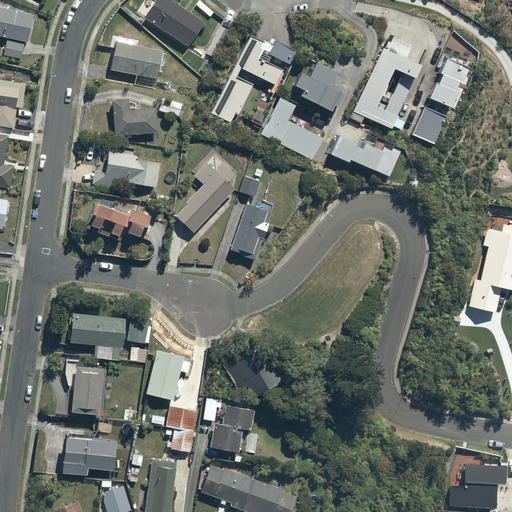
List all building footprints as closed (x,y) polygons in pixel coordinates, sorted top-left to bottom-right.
[(206,22),(174,0),(158,0),(147,15),(190,45),(206,22)] [(36,12),(0,5),(0,35),(8,37),(27,40),(31,41),(36,12)] [(232,30),(220,24),(204,54),(216,60),(232,30)] [(388,47),(385,45),(350,117),(363,124),(367,116),(392,128),(424,63),(404,53),(409,43),(393,36),(388,47)] [(27,40),(8,37),(5,55),(23,58),(27,40)] [(266,47),(249,38),(211,114),(234,126),(256,83),(271,91),(278,77),(256,66),(266,47)] [(163,48),(116,41),(112,70),(136,74),(135,83),(157,87),(163,48)] [(295,53),(275,42),(268,56),(288,67),(295,53)] [(470,64),(445,53),(426,97),(451,108),(470,64)] [(330,90),(337,75),(316,66),(310,79),(300,75),(293,91),(303,96),(301,101),(334,115),(343,95),(330,90)] [(25,81),(0,77),(0,127),(19,129),(25,81)] [(186,101),(168,93),(161,109),(179,117),(186,101)] [(137,96),(113,99),(118,138),(148,135),(149,144),(161,142),(157,104),(139,107),(137,96)] [(296,106),(279,98),(260,135),(312,161),(323,140),(288,122),(296,106)] [(453,113),(426,101),(411,132),(439,145),(453,113)] [(366,145),(340,133),(330,152),(351,162),(353,158),(389,176),(403,148),(372,133),(366,145)] [(5,163),(9,136),(0,134),(0,186),(11,188),(14,165),(5,163)] [(98,142),(91,185),(124,190),(125,183),(156,188),(160,163),(132,159),(134,147),(98,142)] [(193,233),(236,188),(228,180),(237,171),(215,150),(193,173),(204,183),(187,201),(189,202),(175,216),(193,233)] [(268,169),(250,162),(240,190),(248,194),(256,196),(257,197),(268,169)] [(256,196),(248,194),(227,250),(256,261),(274,212),(255,205),(257,197),(256,196)] [(0,196),(0,226),(6,227),(12,199),(0,196)] [(114,206),(96,199),(85,228),(126,243),(130,232),(145,237),(154,213),(117,200),(114,206)] [(511,218),(492,215),(486,245),(489,246),(483,279),(471,277),(465,306),(497,312),(501,289),(511,290),(511,218)] [(127,317),(73,313),(71,342),(98,344),(97,358),(124,360),(125,342),(127,320),(127,317)] [(151,321),(127,320),(125,342),(131,342),(148,343),(150,343),(151,321)] [(148,343),(131,342),(130,361),(147,362),(148,343)] [(252,379),(260,394),(284,382),(263,342),(221,364),(234,389),(252,379)] [(181,369),(190,372),(194,358),(157,349),(147,392),(173,398),(181,369)] [(63,384),(74,385),(71,411),(91,413),(90,417),(102,418),(107,365),(84,363),(84,356),(65,355),(63,384)] [(222,398),(205,397),(204,418),(220,419),(221,404),(222,398)] [(167,416),(154,414),(152,422),(166,425),(164,433),(171,434),(169,449),(191,453),(199,408),(169,403),(167,416)] [(255,407),(221,404),(220,419),(220,423),(242,424),(253,425),(255,407)] [(242,424),(220,423),(214,422),(212,447),(241,449),(242,424)] [(47,472),(51,431),(37,430),(33,471),(47,472)] [(67,441),(65,473),(89,474),(89,468),(120,469),(122,440),(96,439),(96,436),(64,434),(64,441),(67,441)] [(172,511),(178,462),(150,459),(144,511),(172,511)] [(290,511),(296,497),(211,463),(199,492),(249,511),(290,511)] [(116,511),(131,508),(124,484),(102,491),(108,511),(116,511)] [(84,511),(80,500),(51,510),(51,511),(84,511)]
